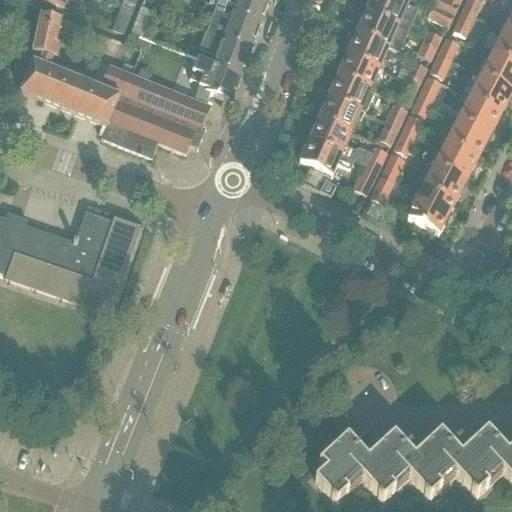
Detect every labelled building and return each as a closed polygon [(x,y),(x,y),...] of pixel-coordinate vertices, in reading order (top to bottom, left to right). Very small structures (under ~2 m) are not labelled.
[(68,0),(33,0),(33,2),(63,14),(68,0)] [(123,0),(122,3),(134,8),(136,0),(123,0)] [(153,0),(145,0),(142,10),(154,15),(159,2),(153,0)] [(217,0),(214,9),(261,27),(271,0),(217,0)] [(390,0),(371,0),(365,15),(397,29),(407,33),(417,11),(407,7),(390,0)] [(436,0),(435,0),(432,9),(433,9),(452,18),(460,0),(447,0),(446,4),(445,4),(442,3),(436,0)] [(467,0),(459,18),(472,24),(481,7),(467,0)] [(205,35),(206,36),(252,53),(261,27),(214,9),(205,35)] [(432,9),(426,21),(447,31),(452,18),(433,9),(432,9)] [(495,20),(491,29),(503,35),(504,36),(511,39),(511,11),(509,9),(502,24),(495,20)] [(365,15),(356,36),(388,51),(398,55),(407,33),(397,29),(365,15)] [(185,159),(194,136),(189,135),(191,129),(200,133),(210,109),(108,70),(99,92),(47,72),(52,60),(55,61),(58,47),(55,46),(57,34),(78,42),(83,32),(60,22),(39,18),(32,56),(41,58),(37,68),(32,66),(20,97),(105,131),(100,143),(150,164),(156,148),(185,159)] [(472,24),(459,18),(451,35),(464,42),(472,24)] [(117,19),(112,32),(123,36),(128,23),(117,19)] [(511,40),(503,35),(491,57),(511,68),(511,40)] [(130,36),(126,47),(134,50),(138,39),(130,36)] [(184,57),(197,62),(242,79),(252,53),(206,36),(200,52),(194,50),(187,49),(184,57)] [(356,36),(346,58),(378,72),(388,51),(356,36)] [(426,36),(422,44),(423,45),(424,48),(435,53),(440,42),(426,36)] [(444,42),(435,60),(450,66),(458,49),(444,42)] [(423,45),(416,59),(429,65),(435,53),(424,48),(423,45)] [(511,68),(491,57),(480,80),(511,96),(511,95),(511,68)] [(346,58),(337,79),(369,94),(378,72),(346,58)] [(450,66),(435,60),(428,77),(442,83),(450,66)] [(197,62),(190,82),(200,86),(195,98),(208,103),(210,97),(218,100),(232,105),(242,79),(197,62)] [(412,67),(404,83),(418,89),(425,73),(412,67)] [(337,79),(327,101),(359,115),(363,117),(368,105),(365,103),(369,94),(337,79)] [(480,80),(468,102),(500,119),(511,96),(480,80)] [(426,82),(415,104),(429,110),(440,89),(426,82)] [(418,89),(404,83),(395,103),(409,109),(418,89)] [(327,101),(318,122),(350,137),(359,115),(327,101)] [(468,102),(457,125),(488,141),(500,119),(468,102)] [(429,110),(415,104),(410,115),(424,122),(429,110)] [(391,110),(384,125),(399,131),(406,116),(391,110)] [(409,120),(403,131),(415,137),(421,126),(409,120)] [(318,122),(308,144),(341,158),(353,164),(365,169),(366,169),(366,168),(368,163),(371,157),(359,152),(354,154),(344,149),(350,137),(318,122)] [(384,125),(376,143),(390,150),(399,131),(384,125)] [(457,125),(446,147),(477,163),(488,141),(457,125)] [(403,131),(392,154),(404,160),(415,137),(403,131)] [(308,144),(299,166),(310,171),(301,187),(301,188),(311,193),(329,202),(330,202),(334,193),(335,191),(328,188),(331,180),(336,168),(349,173),(353,164),(341,158),(308,144)] [(446,147),(434,169),(465,185),(477,163),(446,147)] [(371,157),(368,163),(381,169),(386,157),(373,151),(371,157)] [(390,158),(385,169),(399,176),(404,165),(390,158)] [(366,169),(363,174),(376,179),(381,169),(368,163),(366,168),(366,169)] [(399,176),(385,169),(380,180),(394,186),(399,176)] [(434,169),(423,192),(453,208),(465,185),(434,169)] [(354,194),(365,200),(375,180),(364,174),(354,194)] [(380,181),(369,202),(370,203),(382,209),(390,193),(393,187),(381,182),(380,181)] [(453,208),(423,192),(407,223),(408,222),(437,237),(437,239),(453,208)] [(0,220),(0,278),(5,280),(4,284),(109,320),(140,231),(113,222),(112,225),(85,215),(74,246),(25,229),(27,224),(7,217),(5,222),(0,220)] [(487,434),(460,459),(468,467),(455,479),(475,501),(502,477),(511,467),(511,461),(507,457),(487,434)] [(440,437),(414,461),(421,470),(409,481),(429,503),(455,479),(468,467),(460,459),(440,437)] [(393,439),(367,463),(374,472),(362,483),(382,506),(409,481),(421,470),(414,461),(393,439)] [(374,472),(367,463),(346,441),(317,468),(318,470),(320,468),(325,474),(314,484),(335,508),(362,483),(374,472)] [(511,451),(507,457),(511,461),(511,467),(502,477),(511,488),(511,451)]
